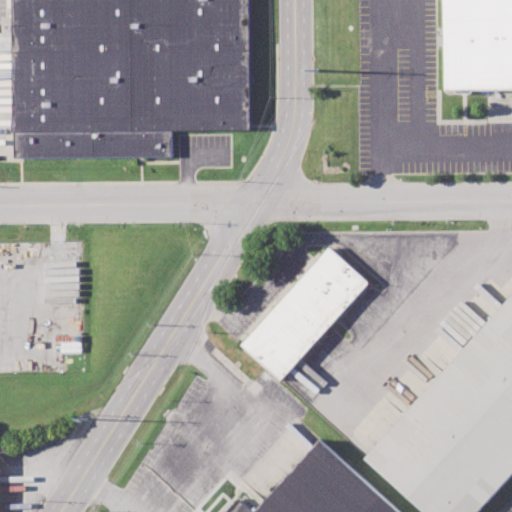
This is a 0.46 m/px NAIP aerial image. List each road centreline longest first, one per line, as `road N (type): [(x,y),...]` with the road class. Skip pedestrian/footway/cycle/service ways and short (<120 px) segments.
road 1 (tertiary): [(297,86),(279,167),(61,511)]
road 2 (tertiary): [(258,203),(0,205)]
road 3 (residential): [(511,201),(258,203)]
